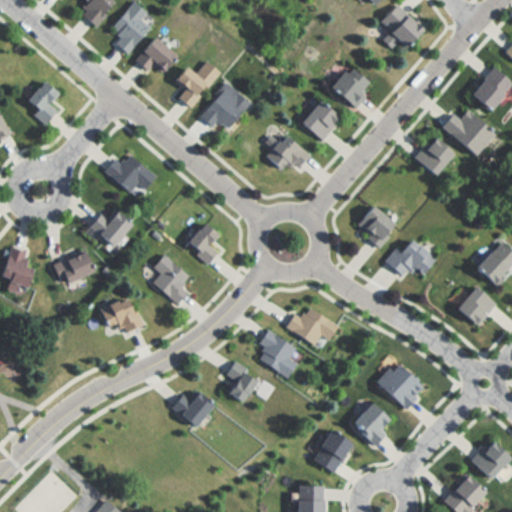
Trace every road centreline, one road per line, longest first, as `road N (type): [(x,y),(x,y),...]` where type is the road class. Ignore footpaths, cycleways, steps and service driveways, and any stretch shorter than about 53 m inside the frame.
road 1 (residential): [(0,0),(263,221)]
road 2 (residential): [(0,475),(78,405),(200,336),(267,266)]
road 3 (residential): [(504,0),(308,216)]
road 4 (residential): [(286,274),(306,269),(321,242),(308,216),(287,209),(267,217),(256,236),(260,258),(286,274)]
road 5 (residential): [(314,261),(471,373)]
road 6 (residential): [(38,216),(55,210),(63,194),(55,170),(39,163),(23,167),(11,188),(21,211),(38,216)]
